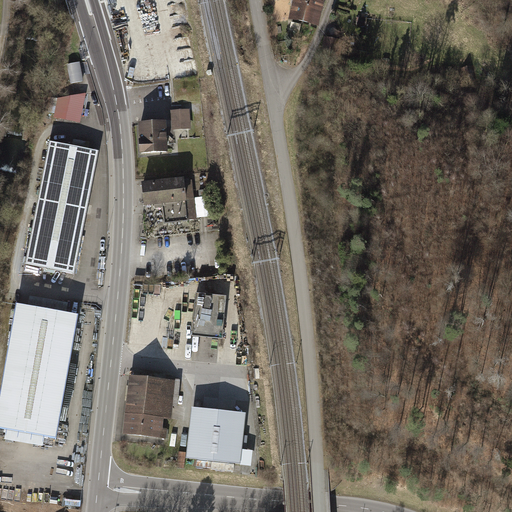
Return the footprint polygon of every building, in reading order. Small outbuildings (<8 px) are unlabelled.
[(288,22),(303,26),(308,0),(290,0),(289,7),(292,7),(288,22)] [(308,0),(303,26),(319,29),(325,0),(308,0)] [(359,22),(358,27),(363,27),(363,23),(366,23),(367,19),(357,17),(356,22),(359,22)] [(343,41),(324,38),(321,59),(339,62),(343,41)] [(68,67),(71,87),(85,85),(81,65),(68,67)] [(472,68),(463,70),(467,83),(476,80),(472,68)] [(67,117),(72,100),(54,94),(47,116),(58,119),(60,114),(67,117)] [(192,116),(173,117),(175,140),(194,139),(192,116)] [(167,123),(139,125),(141,157),(169,155),(167,123)] [(50,145),(27,266),(75,275),(98,154),(50,145)] [(185,180),(142,185),(145,209),(186,205),(188,222),(197,221),(193,181),(186,182),(185,180)] [(199,216),(207,216),(205,196),(197,197),(199,216)] [(226,301),(198,299),(194,340),(222,343),(226,301)] [(45,443),(56,445),(78,320),(69,318),(71,309),(31,302),(29,311),(18,309),(0,409),(0,434),(7,436),(6,445),(44,451),(45,443)] [(132,377),(126,435),(166,438),(167,419),(171,419),(175,381),(132,377)] [(192,406),(186,458),(240,464),(246,412),(192,406)]
